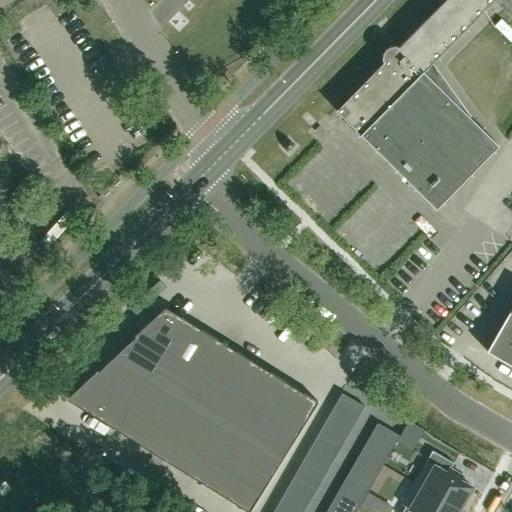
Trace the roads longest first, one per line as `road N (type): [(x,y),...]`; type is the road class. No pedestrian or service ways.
road 1 (residential): [(511,437),(190,187)]
road 2 (secondary): [(0,378),(190,187)]
road 3 (secondary): [(190,187),(376,0)]
